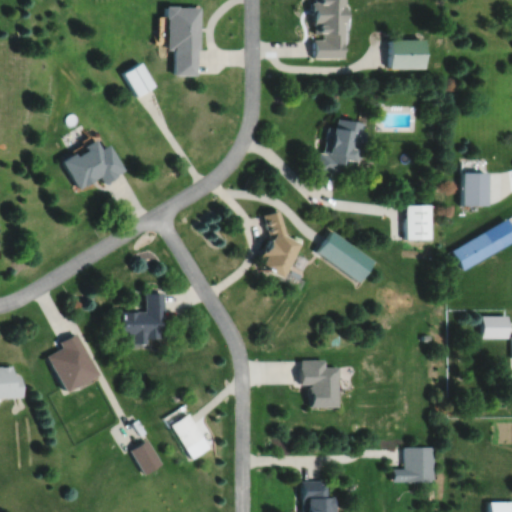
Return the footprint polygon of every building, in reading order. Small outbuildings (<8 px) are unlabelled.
[(308,0),(308,1),(304,1),(304,13),(307,13),(307,23),(309,23),(309,32),(318,32),(318,38),(308,38),(308,57),(338,56),(337,20),(338,20),(338,4),(337,4),(337,0),(308,0)] [(161,4),(162,15),(155,15),(155,32),(152,32),(152,42),(163,42),(163,48),(169,48),(170,74),(192,73),(192,62),(193,62),(193,48),(196,48),(196,5),(173,5),(173,4),(161,4)] [(384,38),(384,67),(420,67),(420,38),(384,38)] [(118,72),(133,95),(151,84),(136,60),(118,72)] [(333,118),(331,127),(323,126),(319,152),(315,151),(312,169),(336,173),(337,164),(348,166),(349,161),(352,161),(353,151),(358,152),(362,131),(357,130),(359,122),(333,118)] [(56,160),(73,188),(79,184),(80,185),(89,180),(88,179),(95,175),(100,183),(113,175),(112,174),(120,169),(104,143),(96,148),(90,138),(79,145),(82,149),(71,155),(69,152),(56,160)] [(457,171),(457,205),(482,204),(482,171),(457,171)] [(402,203),(402,238),(427,238),(427,203),(402,203)] [(258,214),(266,238),(265,240),(264,239),(260,247),(259,246),(254,256),(258,258),(254,266),(275,278),(283,262),(287,264),(292,254),(289,252),(295,241),(282,235),(274,209),(258,214)] [(447,250),(458,269),(511,237),(511,235),(502,218),(447,250)] [(328,230),(313,252),(355,282),(370,260),(328,230)] [(142,289),(142,308),(135,308),(135,307),(116,307),(116,331),(129,331),(129,339),(143,339),(143,335),(156,335),(156,315),(161,315),(161,289),(142,289)] [(478,315),(478,337),(504,337),(504,315),(478,315)] [(43,352),(62,388),(95,370),(73,329),(56,339),(59,344),(43,352)] [(297,360),(297,367),(295,367),(295,384),(307,384),(307,387),(304,387),(304,397),(305,397),(305,407),(334,407),(334,377),(335,377),(335,367),(321,367),(321,359),(297,360)] [(0,393),(1,393),(1,395),(17,394),(15,372),(9,372),(8,362),(0,362),(0,393)] [(168,422),(183,445),(201,434),(186,411),(168,422)] [(127,447),(142,472),(160,461),(145,436),(127,447)] [(401,445),(401,466),(389,466),(389,479),(432,479),(432,445),(401,445)] [(297,478),(297,511),(327,511),(332,511),(332,501),(327,501),(327,493),(323,493),(323,478),(297,478)] [(511,511),(511,499),(486,499),(486,511),(511,511)]
